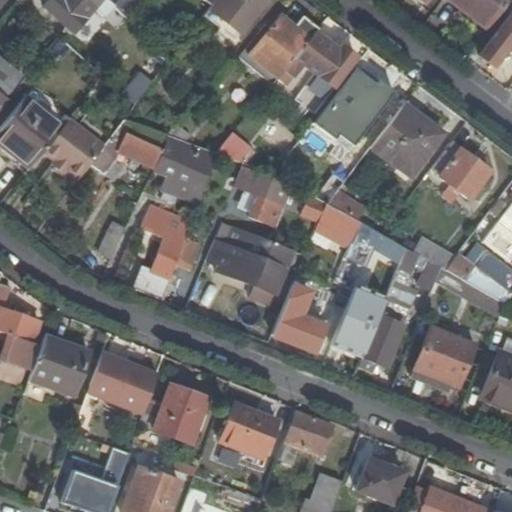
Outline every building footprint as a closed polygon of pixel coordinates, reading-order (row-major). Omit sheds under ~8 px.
[(104,0),(50,0),(44,7),(74,34),(104,0)] [(215,0),(212,5),(209,9),(241,32),(264,0),(215,0)] [(447,0),(486,30),(488,28),(469,13),(460,6),(452,0),(447,0)] [(488,28),(508,0),(452,0),(460,6),(461,4),(471,11),(469,13),(488,28)] [(460,6),(469,13),(471,11),(461,4),(460,6)] [(511,13),(480,55),(493,65),(505,49),(511,41),(511,13)] [(248,55),(278,80),(312,37),(319,30),(304,18),(295,29),(280,16),(248,55)] [(312,37),(278,80),(286,86),(303,65),(333,89),(357,59),(341,47),(338,51),(323,39),(321,42),(312,37)] [(0,96),(3,100),(22,76),(0,58),(0,96)] [(358,64),(332,98),(366,124),(393,90),(358,64)] [(127,91),(122,87),(116,94),(121,99),(127,91)] [(14,155),(30,168),(43,152),(68,121),(70,119),(33,90),(0,129),(0,152),(9,160),(14,155)] [(401,108),(370,149),(409,178),(441,136),(424,123),(422,124),(401,108)] [(152,117),(132,110),(125,120),(149,128),(152,117)] [(125,120),(117,130),(163,152),(166,145),(167,135),(125,120)] [(70,174),(78,181),(90,165),(103,149),(68,121),(43,152),(56,162),(58,160),(72,171),(70,174)] [(117,130),(103,149),(90,165),(114,183),(125,169),(113,160),(117,152),(132,159),(140,163),(154,169),(163,152),(117,130)] [(236,165),(251,148),(231,131),(216,148),(236,165)] [(216,154),(167,135),(166,145),(205,160),(193,186),(170,176),(165,190),(198,204),(216,154)] [(451,143),(430,171),(440,177),(460,150),(451,143)] [(358,144),(316,199),(326,204),(327,205),(368,151),(358,144)] [(462,151),(460,150),(440,177),(470,200),(490,172),(462,151)] [(9,160),(26,174),(30,168),(14,155),(9,160)] [(140,163),(132,159),(130,164),(138,168),(140,163)] [(254,168),(245,164),(237,183),(246,187),(244,192),(256,196),(247,216),(272,227),(282,206),(289,188),(259,175),(253,173),(254,168)] [(313,223),(323,204),(308,196),(298,215),(313,223)] [(327,205),(326,204),(320,221),(355,240),(362,225),(327,205)] [(141,268),(132,289),(162,301),(169,282),(189,223),(152,206),(141,229),(165,238),(151,272),(141,268)] [(486,218),(467,242),(478,251),(497,226),(486,218)] [(124,229),(113,224),(99,253),(110,258),(124,229)] [(362,225),(355,240),(347,255),(394,275),(405,249),(381,236),(362,225)] [(200,246),(185,240),(176,266),(190,272),(200,246)] [(414,253),(446,271),(455,259),(422,240),(414,253)] [(278,297),(287,271),(226,247),(216,273),(278,297)] [(405,249),(394,275),(361,360),(358,367),(372,373),(375,365),(376,366),(384,368),(413,296),(412,289),(406,287),(419,257),(405,249)] [(416,286),(430,291),(440,269),(426,261),(416,286)] [(12,287),(0,283),(0,331),(6,334),(9,335),(0,357),(0,360),(25,370),(36,343),(33,342),(40,322),(26,317),(28,310),(16,306),(15,313),(4,309),(12,287)] [(313,351),(320,331),(287,317),(279,337),(313,351)] [(457,386),(474,344),(430,327),(413,369),(457,386)] [(73,347),(45,336),(43,341),(71,352),(73,347)] [(43,341),(28,379),(73,396),(89,353),(73,347),(71,352),(43,341)] [(144,413),(148,400),(158,373),(102,352),(87,391),(144,413)] [(511,409),(511,361),(496,355),(480,396),(511,409)] [(132,443),(145,448),(152,430),(190,444),(207,398),(170,384),(162,405),(148,400),(144,413),(132,443)] [(261,456),(275,421),(233,405),(219,441),(261,456)] [(321,455),(332,427),(296,413),(285,441),(321,455)] [(107,473),(119,478),(126,458),(114,454),(107,473)] [(391,503),(403,472),(368,459),(356,490),(391,503)] [(123,511),(167,511),(179,482),(137,467),(121,511),(123,511)] [(89,511),(104,511),(115,486),(72,470),(61,501),(89,511)] [(330,511),(341,484),(319,476),(310,502),(305,500),(300,511),(330,511)] [(417,482),(405,511),(476,511),(479,506),(417,482)] [(249,498),(247,505),(256,509),(258,502),(249,498)] [(244,511),(247,505),(241,503),(239,509),(244,511)]
